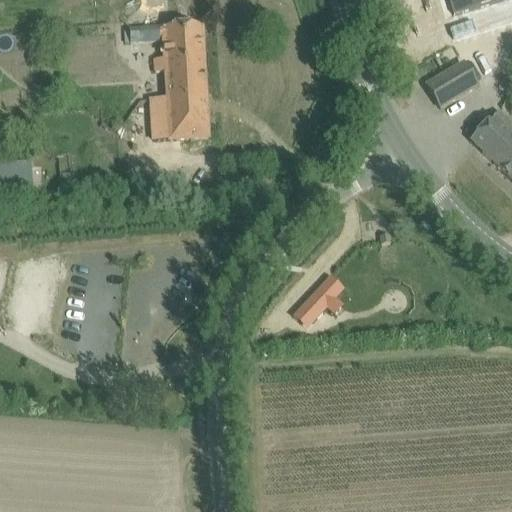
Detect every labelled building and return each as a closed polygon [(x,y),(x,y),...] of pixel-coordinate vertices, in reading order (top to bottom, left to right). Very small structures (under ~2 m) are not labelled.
[(447,0),(453,18),(511,0),(447,0)] [(166,74),(170,143),(208,140),(201,29),(164,31),(163,29),(129,31),(130,45),(164,43),(165,61),(154,62),(154,75),(166,74)] [(477,89),(463,66),(426,88),(440,111),(477,89)] [(511,183),(511,127),(498,114),(470,143),(511,183)] [(381,248),(390,246),(389,238),(380,239),(381,248)] [(329,281),(300,313),(313,325),(326,311),(334,317),(342,309),(335,302),(343,293),(329,281)]
